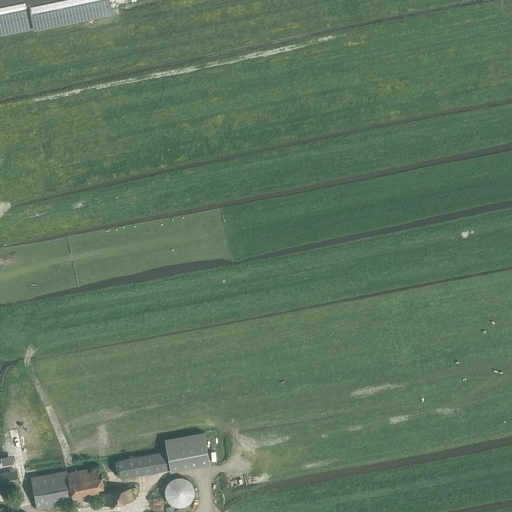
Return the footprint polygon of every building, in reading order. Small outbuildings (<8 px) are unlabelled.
[(109,0),(0,0),(0,7),(29,2),(33,26),(111,10),(109,0)] [(0,7),(0,32),(33,26),(29,2),(0,7)] [(172,468),(211,460),(206,428),(167,436),(168,450),(172,468)] [(165,451),(117,460),(121,478),(168,469),(165,451)] [(3,464),(9,462),(7,455),(1,457),(3,464)] [(66,470),(31,477),(31,479),(36,504),(37,508),(73,501),(100,496),(98,487),(104,486),(101,475),(99,475),(98,469),(88,471),(87,468),(66,472),(66,470)] [(16,470),(0,472),(0,485),(18,482),(16,470)] [(194,491),(194,488),(193,485),(192,483),(191,481),(188,479),(186,477),(184,476),(180,476),(177,476),(175,476),(171,478),(169,480),(167,481),(165,485),(164,488),(164,490),(164,493),(165,495),(166,498),(168,501),(170,502),(173,504),(175,505),(178,506),(181,505),(184,505),(187,503),(189,502),(191,500),(193,496),(194,493),(194,491)] [(101,492),(103,505),(133,499),(131,487),(101,492)]
